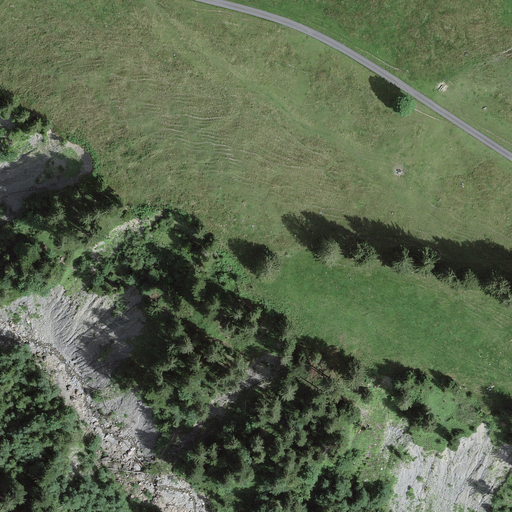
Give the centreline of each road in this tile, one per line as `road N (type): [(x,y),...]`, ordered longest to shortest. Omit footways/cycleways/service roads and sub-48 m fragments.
road 1 (track): [(511,353),(433,295),(378,271),(232,255),(0,99)]
road 2 (track): [(511,161),(336,44),(202,0)]
